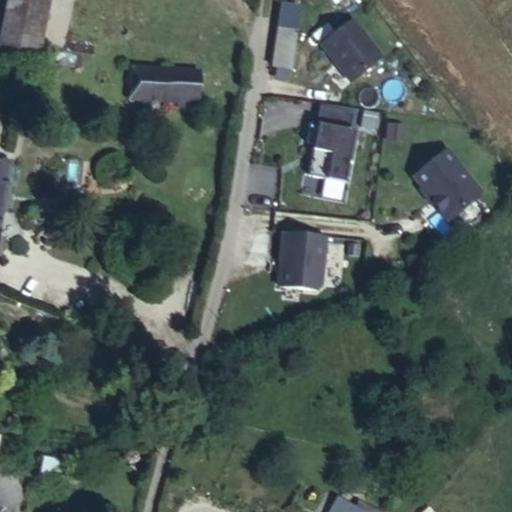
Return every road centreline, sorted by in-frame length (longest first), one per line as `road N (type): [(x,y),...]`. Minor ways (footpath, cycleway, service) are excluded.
road 1 (track): [(265,0),(216,298)]
road 2 (residential): [(149,511),(216,298)]
